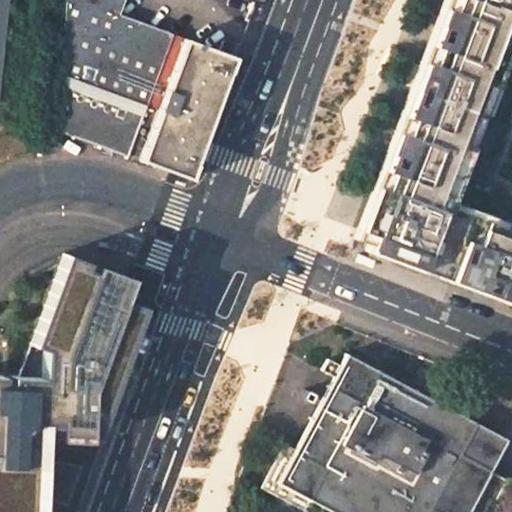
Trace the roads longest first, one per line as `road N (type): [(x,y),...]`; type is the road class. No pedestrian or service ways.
road 1 (residential): [(511,348),(222,242)]
road 2 (primary): [(121,511),(222,242)]
road 3 (primary): [(222,242),(261,172),(318,0)]
